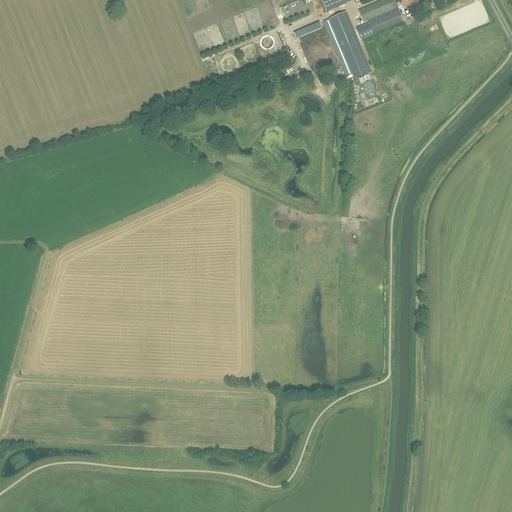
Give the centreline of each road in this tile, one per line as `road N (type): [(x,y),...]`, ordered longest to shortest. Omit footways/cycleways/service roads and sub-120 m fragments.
road 1 (track): [(14,379),(318,392),(387,378)]
road 2 (track): [(14,379),(46,254),(38,243),(0,240)]
road 3 (track): [(382,511),(387,378)]
